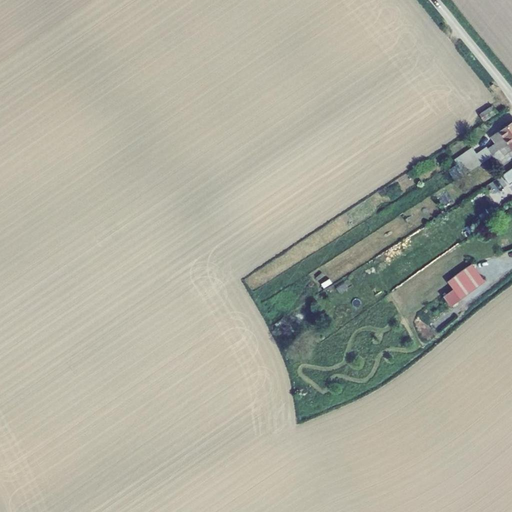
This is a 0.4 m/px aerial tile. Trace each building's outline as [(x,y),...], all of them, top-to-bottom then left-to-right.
[(480,115),(484,121),(497,112),(493,106),(480,115)] [(508,144),(510,147),(511,145),(511,123),(500,132),(501,133),(508,144)] [(496,143),(500,149),(508,144),(501,133),(492,139),(496,143)] [(487,149),(492,155),(500,149),(496,143),(487,149)] [(511,145),(510,147),(508,144),(500,149),(492,155),(496,161),(504,155),(511,149),(511,145)] [(464,174),(482,162),(477,155),(472,148),(455,160),(464,174)] [(477,155),(482,162),(492,155),(487,149),(487,148),(477,155)] [(494,187),(495,188),(508,180),(504,174),(491,183),(494,187)] [(483,189),(486,192),(494,187),(491,183),(483,189)] [(453,306),(488,281),(475,262),(450,280),(456,288),(446,296),(453,306)]
